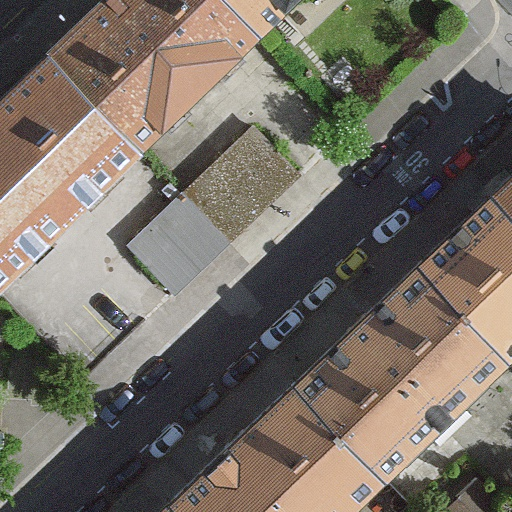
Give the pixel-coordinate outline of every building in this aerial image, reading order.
[(253,0),(98,0),(53,44),(145,139),(270,18),(253,0)] [(253,0),(270,18),(289,0),(253,0)] [(53,44),(0,94),(0,132),(71,209),(145,139),(53,44)] [(256,123),(189,183),(236,236),(304,176),(256,123)] [(0,132),(0,274),(71,209),(0,132)] [(511,170),(494,188),(511,206),(511,170)] [(236,236),(189,183),(127,240),(174,292),(236,236)] [(511,206),(494,188),(419,259),(509,352),(511,348),(511,206)] [(419,259),(301,372),(390,465),(509,352),(419,259)] [(301,372),(174,493),(192,511),(340,511),(390,465),(301,372)] [(511,511),(511,510),(478,477),(445,510),(447,511),(511,511)] [(192,511),(174,493),(153,511),(192,511)]
